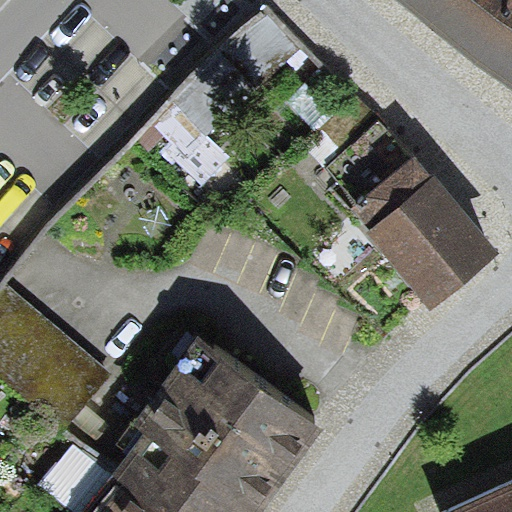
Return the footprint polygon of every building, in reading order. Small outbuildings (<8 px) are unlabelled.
[(511,0),(392,0),(511,86),(511,0)] [(351,192),(365,208),(435,291),(490,244),(406,145),(351,192)] [(31,297),(0,328),(0,366),(67,432),(117,381),(31,297)] [(144,434),(112,482),(157,511),(258,511),(267,499),(311,432),(188,351),(136,429),(144,434)] [(511,511),(511,475),(436,508),(437,511),(511,511)] [(92,511),(157,511),(112,482),(92,511)]
